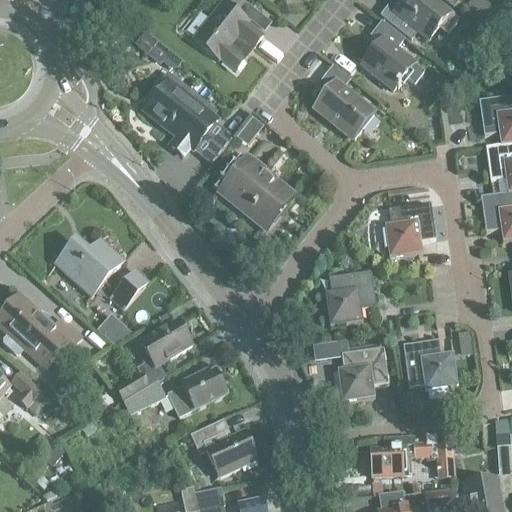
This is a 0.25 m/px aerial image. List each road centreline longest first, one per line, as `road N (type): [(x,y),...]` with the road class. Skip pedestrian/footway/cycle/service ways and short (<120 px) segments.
road 1 (residential): [(307,445),(495,413),(448,176),(352,189)]
road 2 (residential): [(352,189),(275,100),(346,0)]
road 3 (residential): [(246,316),(347,212),(352,189)]
road 4 (residential): [(246,316),(143,192)]
road 5 (residential): [(307,445),(286,381),(246,316)]
road 6 (residential): [(0,236),(91,154)]
